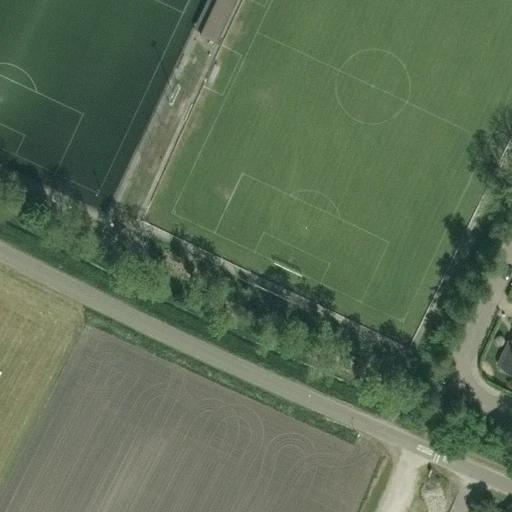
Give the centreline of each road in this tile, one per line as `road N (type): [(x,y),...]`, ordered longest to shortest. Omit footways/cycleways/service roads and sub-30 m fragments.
road 1 (unclassified): [(511,488),(0,252)]
road 2 (unclassified): [(511,411),(460,381),(511,253)]
